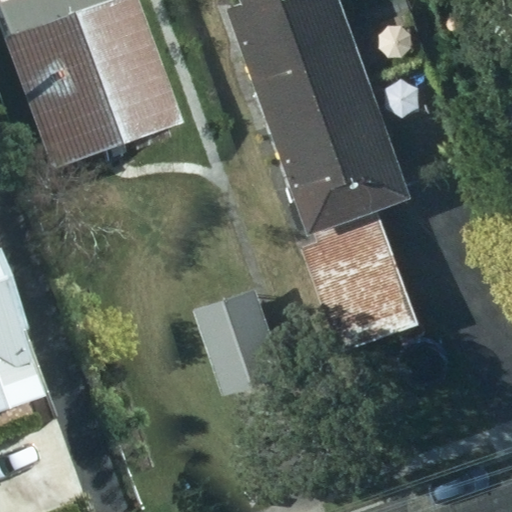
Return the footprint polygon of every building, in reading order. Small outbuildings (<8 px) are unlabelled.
[(0,31),(5,46),(0,46),(0,62),(44,182),(174,134),(125,1),(121,4),(119,0),(16,0),(0,6),(0,31)] [(225,10),(262,114),(366,77),(337,0),(253,0),(243,4),(225,10)] [(306,237),(313,235),(378,211),(410,200),(366,77),(262,114),(306,237)] [(511,91),(503,94),(511,124),(511,91)] [(418,324),(378,211),(313,235),(318,246),(301,252),(337,352),(418,324)] [(259,281),(198,305),(232,393),(293,369),(259,281)] [(0,419),(35,406),(24,376),(20,377),(0,322),(0,419)]
